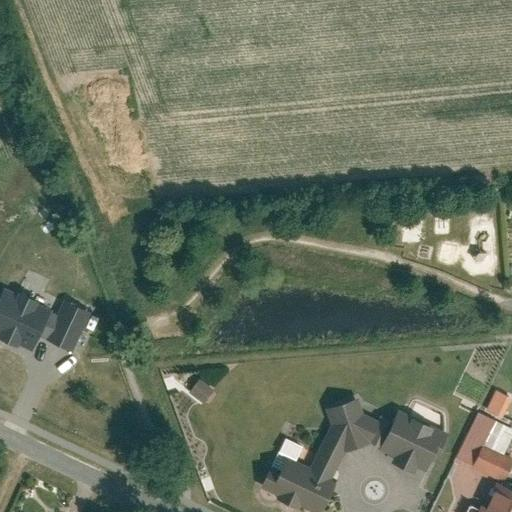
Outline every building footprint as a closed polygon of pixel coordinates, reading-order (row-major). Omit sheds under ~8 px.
[(10,293),(0,287),(0,342),(9,347),(11,343),(29,352),(49,310),(31,301),(32,299),(11,290),(10,293)] [(59,298),(41,339),(69,351),(87,310),(59,298)] [(197,378),(187,392),(203,403),(213,389),(197,378)] [(489,390),(484,412),(503,416),(507,394),(489,390)] [(334,425),(312,470),(336,482),(350,453),(373,446),(384,451),(395,429),(367,415),(363,403),(330,414),(334,425)] [(403,412),(395,429),(384,451),(389,454),(387,459),(431,481),(453,436),(403,412)] [(459,468),(498,486),(506,490),(511,476),(511,462),(510,461),(511,456),(511,432),(483,419),(459,468)] [(336,482),(312,470),(281,455),(263,492),(304,511),(326,511),(340,484),(336,482)] [(485,511),(511,511),(511,493),(506,490),(498,486),(485,511)]
